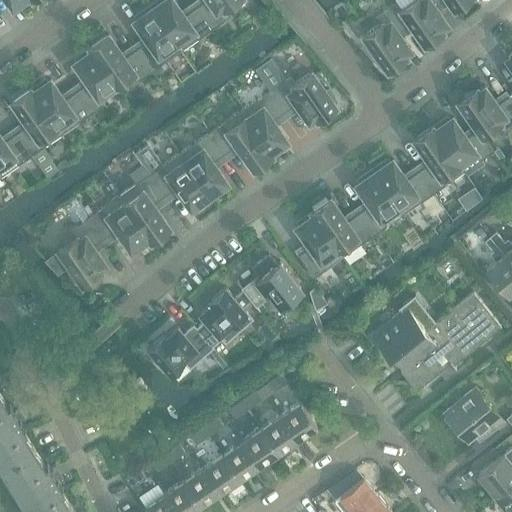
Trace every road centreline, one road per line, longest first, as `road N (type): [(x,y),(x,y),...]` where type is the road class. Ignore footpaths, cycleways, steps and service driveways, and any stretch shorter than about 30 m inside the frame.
road 1 (residential): [(111,325),(227,221),(384,109)]
road 2 (residential): [(0,303),(109,511)]
road 3 (residential): [(384,109),(511,9)]
road 4 (residential): [(260,511),(384,431)]
road 5 (residential): [(296,0),(384,109)]
